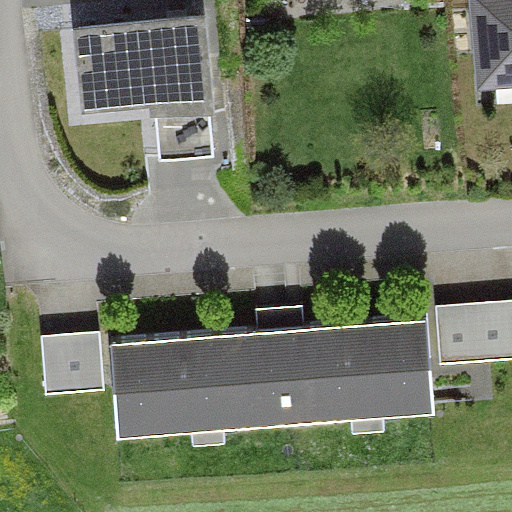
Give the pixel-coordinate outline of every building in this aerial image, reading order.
[(511,0),(480,0),(487,78),(511,76),(511,0)] [(205,26),(60,32),(63,110),(146,107),(148,152),(210,150),(205,26)] [(511,296),(446,300),(450,353),(511,349),(511,296)] [(124,335),(130,421),(446,400),(440,314),(124,335)] [(48,329),(52,386),(110,383),(106,325),(48,329)]
